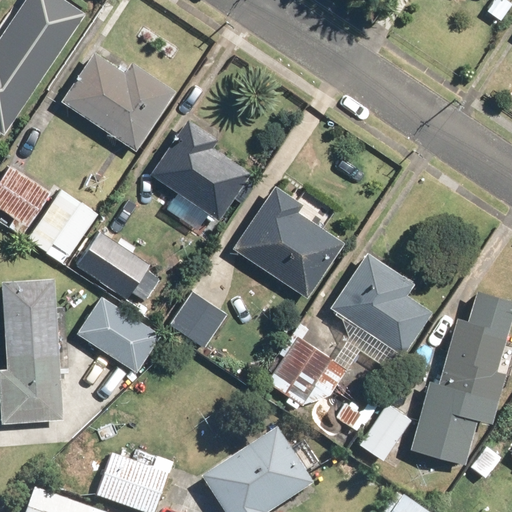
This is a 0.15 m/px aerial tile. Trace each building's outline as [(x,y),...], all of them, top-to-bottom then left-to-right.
[(21,0),(0,33),(0,129),(2,130),(80,11),(64,0),(21,0)] [(93,55),(63,99),(130,145),(160,101),(93,55)] [(190,126),(157,171),(217,214),(249,170),(190,126)] [(46,192),(7,168),(0,179),(0,204),(28,221),(46,192)] [(276,200),(243,245),(305,289),(338,244),(276,200)] [(97,214),(81,203),(46,251),(63,262),(97,214)] [(96,239),(78,270),(122,295),(140,265),(96,239)] [(365,263),(336,307),(402,349),(431,305),(365,263)] [(61,416),(52,277),(1,280),(11,419),(61,416)] [(468,460),(507,304),(463,294),(424,449),(468,460)] [(188,296),(169,326),(198,344),(217,314),(188,296)] [(97,299),(77,328),(133,367),(153,337),(97,299)] [(295,339),(264,390),(295,408),(326,357),(295,339)] [(385,405),(360,441),(382,456),(407,420),(385,405)] [(276,434),(202,481),(222,511),(268,511),(309,486),(276,434)] [(111,456),(98,495),(149,511),(150,511),(164,473),(111,456)] [(105,511),(36,489),(28,511),(105,511)] [(425,511),(398,494),(386,511),(425,511)]
